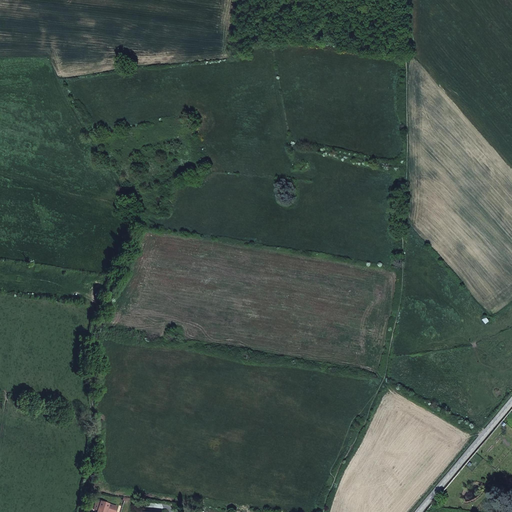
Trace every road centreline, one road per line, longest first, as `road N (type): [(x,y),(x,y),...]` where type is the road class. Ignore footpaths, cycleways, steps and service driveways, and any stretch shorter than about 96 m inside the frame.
road 1 (track): [(116,275),(87,342),(84,511)]
road 2 (unclassified): [(418,511),(511,400)]
